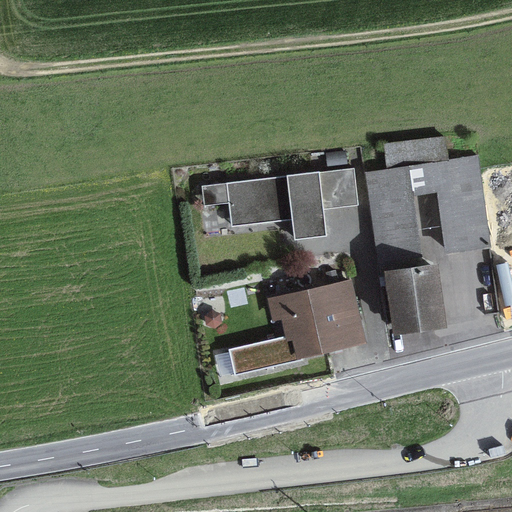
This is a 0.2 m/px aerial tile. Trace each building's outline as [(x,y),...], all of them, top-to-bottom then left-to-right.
[(365,168),(380,284),(387,283),(384,261),(423,255),(414,191),(437,188),(446,252),(491,246),(478,152),(448,156),(445,132),(383,141),(386,165),(365,168)] [(320,168),(320,165),(286,169),(286,172),(201,182),(204,206),(228,203),(231,226),(292,219),(294,237),(327,233),(324,208),(358,204),(353,164),(348,164),(346,148),(326,150),(328,167),(320,168)] [(384,261),(387,283),(393,327),(447,320),(438,253),(423,255),(384,261)] [(366,339),(352,275),(339,278),(336,267),(325,270),(328,281),(266,295),(271,317),(281,315),(285,332),(286,336),(291,335),(296,355),(301,354),(366,339)] [(258,292),(256,284),(247,287),(249,294),(258,292)] [(221,311),(212,308),(204,313),(206,322),(215,326),(223,320),(221,311)] [(286,336),(285,332),(228,345),(229,348),(214,351),(215,357),(212,357),(215,368),(218,368),(219,373),(234,370),(235,374),(302,359),(301,354),(296,355),(291,335),(286,336)]
